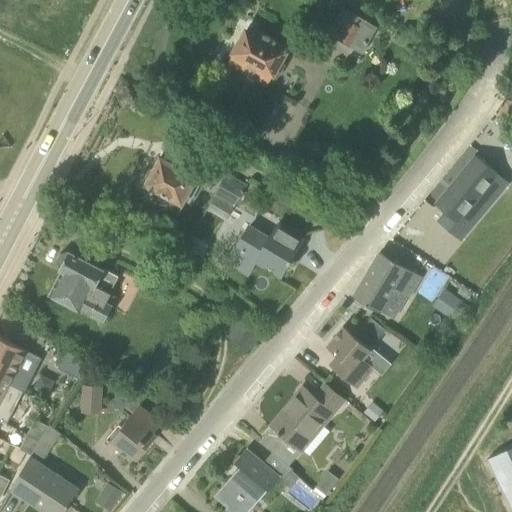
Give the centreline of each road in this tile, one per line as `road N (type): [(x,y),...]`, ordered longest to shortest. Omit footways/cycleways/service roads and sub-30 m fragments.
road 1 (residential): [(136,511),(464,126),(497,72),(501,18)]
road 2 (secondary): [(0,248),(129,0)]
road 3 (track): [(511,383),(432,511)]
